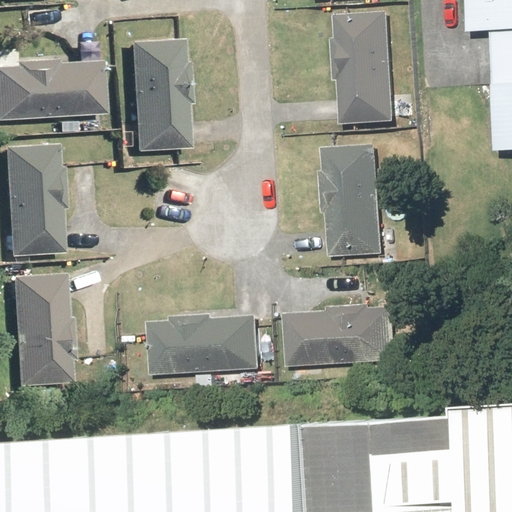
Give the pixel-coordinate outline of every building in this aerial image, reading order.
[(511,34),(511,0),(467,0),(470,37),(499,35),(511,34)] [(389,13),(334,17),(342,129),(396,125),(389,13)] [(511,37),(494,39),(499,156),(511,155),(511,37)] [(180,40),(126,43),(133,152),(187,149),(180,40)] [(96,62),(0,67),(0,119),(99,114),(96,62)] [(57,142),(0,145),(0,177),(5,256),(64,252),(57,142)] [(379,145),(322,148),(329,262),(386,258),(379,145)] [(63,273),(5,277),(12,386),(71,382),(63,273)] [(393,308),(284,315),(287,372),(397,365),(393,308)] [(258,316),(149,324),(153,380),(262,373),(258,316)] [(309,511),(511,511),(511,410),(304,422),(309,511)] [(309,511),(304,422),(0,443),(0,511),(309,511)]
